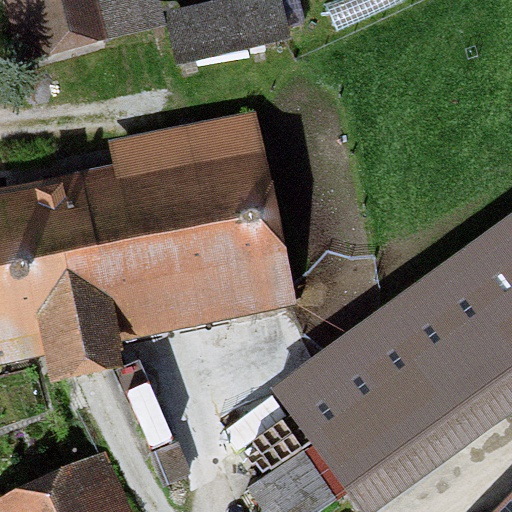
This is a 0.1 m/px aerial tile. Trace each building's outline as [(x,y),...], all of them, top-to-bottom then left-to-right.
[(150,23),(143,0),(25,0),(41,54),(150,23)] [(270,1),(177,18),(184,58),(278,40),(270,1)] [(235,317),(292,305),(253,120),(123,147),(133,196),(76,208),(72,189),(42,195),(46,214),(0,223),(0,338),(55,328),(64,370),(108,361),(100,318),(230,292),(235,317)] [(372,498),(511,397),(511,200),(278,367),(372,498)] [(301,458),(252,492),(265,511),(322,511),(333,505),(301,458)] [(83,511),(74,493),(33,511),(83,511)]
